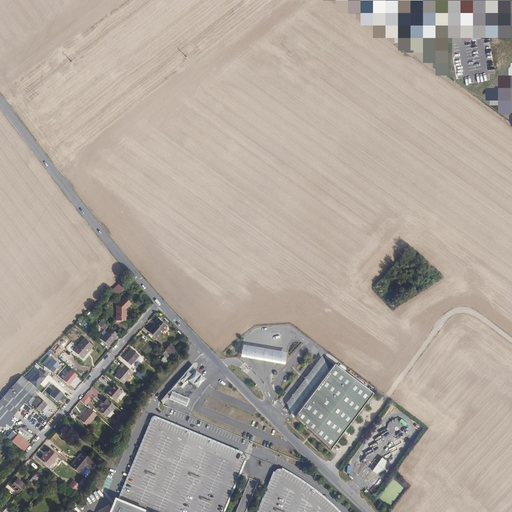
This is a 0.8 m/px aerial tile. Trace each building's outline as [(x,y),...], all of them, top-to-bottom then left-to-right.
[(404,0),(383,0),(371,15),(418,50),(444,18),(430,9),(415,28),(394,14),(404,0)] [(511,0),(503,0),(505,10),(507,10),(507,14),(489,16),(491,31),(511,28),(511,0)] [(115,286),(104,296),(110,301),(120,290),(115,286)] [(116,305),(116,321),(127,320),(126,311),(132,305),(125,298),(116,305)] [(157,320),(147,331),(155,338),(165,327),(157,320)] [(117,334),(109,328),(107,331),(107,330),(105,332),(102,335),(99,339),(108,346),(115,338),(114,337),(117,334)] [(84,338),(73,350),(75,353),(76,353),(78,355),(82,358),(86,354),(85,353),(92,344),(84,338)] [(170,344),(164,350),(171,355),(176,349),(170,344)] [(269,349),(243,345),(241,357),(266,361),(285,364),(287,352),(269,349)] [(131,349),(123,359),(129,364),(137,355),(131,349)] [(132,372),(121,363),(119,366),(120,368),(114,376),(122,383),(132,372)] [(371,396),(334,366),(294,418),(329,452),(371,396)] [(182,385),(193,370),(189,368),(179,382),(182,385)] [(71,370),(63,380),(69,385),(78,375),(71,370)] [(138,372),(135,374),(143,381),(146,378),(138,372)] [(201,375),(194,383),(198,387),(205,378),(201,375)] [(8,390),(24,404),(34,392),(19,379),(8,390)] [(114,385),(106,394),(114,401),(122,392),(114,385)] [(55,387),(48,394),(57,402),(64,395),(55,387)] [(8,390),(0,397),(0,418),(9,426),(13,422),(10,419),(24,404),(8,390)] [(168,398),(186,406),(189,399),(171,391),(168,398)] [(84,395),(81,399),(86,403),(90,399),(84,395)] [(38,399),(32,406),(40,413),(47,406),(38,399)] [(114,406),(106,399),(102,404),(104,405),(99,411),(105,417),(114,406)] [(95,414),(87,407),(78,419),(85,425),(95,414)] [(117,430),(122,423),(118,421),(113,429),(117,431),(117,430)] [(14,429),(7,436),(23,451),(30,444),(14,429)] [(57,456),(49,450),(46,453),(46,455),(45,456),(43,457),(40,460),(48,467),(57,456)] [(84,454),(71,468),(78,473),(86,463),(91,467),(89,470),(92,472),(95,467),(96,465),(84,454)] [(381,457),(370,472),(376,476),(384,472),(386,462),(381,457)] [(10,487),(18,494),(25,486),(17,479),(10,487)] [(79,486),(73,480),(68,486),(75,491),(79,486)] [(157,511),(118,495),(111,511),(119,511),(122,505),(138,511),(157,511)]
